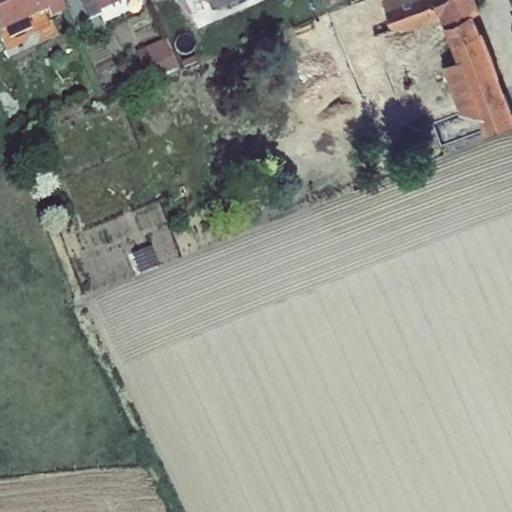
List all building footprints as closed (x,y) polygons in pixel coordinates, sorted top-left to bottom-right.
[(78,6),(75,0),(2,0),(15,27),(60,5),(63,13),(78,6)] [(404,0),(353,19),(380,91),(385,89),(391,107),(395,104),(399,117),(410,113),(406,101),(412,98),(386,35),(457,8),(461,17),(489,6),(486,0),(404,0)] [(461,17),(468,36),(496,26),(489,6),(461,17)] [(450,119),(459,143),(511,122),(511,65),(496,26),(468,36),(476,53),(458,59),(469,84),(485,79),(496,103),(480,109),(450,119)] [(179,45),(156,56),(162,69),(186,59),(179,45)] [(469,84),(480,109),(496,103),(485,79),(469,84)]
